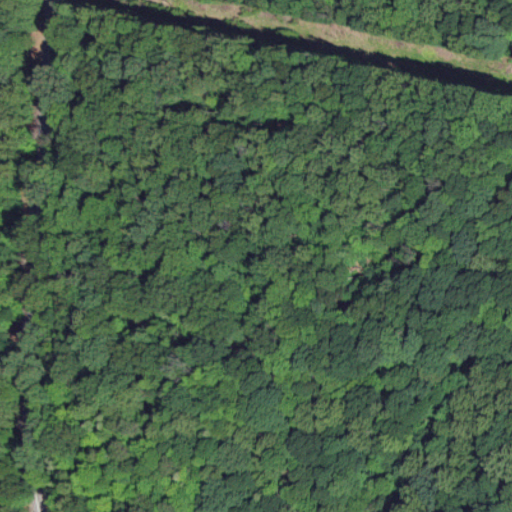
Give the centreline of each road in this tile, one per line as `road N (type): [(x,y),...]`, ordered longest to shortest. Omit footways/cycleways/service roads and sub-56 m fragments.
road 1 (primary): [(28,221),(24,400),(41,511)]
road 2 (primary): [(49,0),(30,92),(28,221)]
